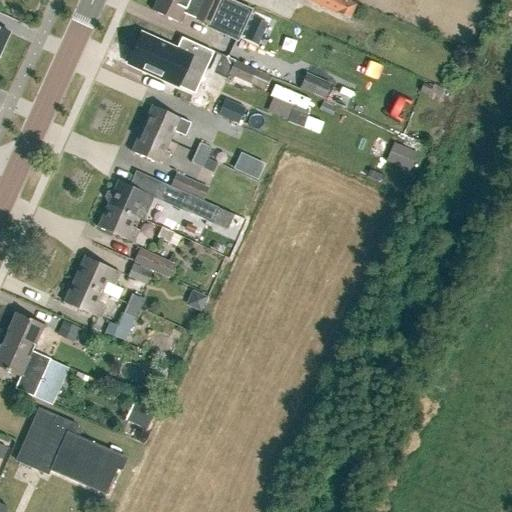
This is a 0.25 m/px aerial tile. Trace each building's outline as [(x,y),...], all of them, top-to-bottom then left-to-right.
[(156,0),(152,11),(179,24),(183,14),(207,25),(206,27),(237,42),(251,11),(227,0),(156,0)] [(307,0),(350,19),(356,4),(346,0),(307,0)] [(0,52),(9,34),(0,29),(0,52)] [(141,34),(127,64),(177,87),(186,67),(203,75),(213,53),(181,38),(176,50),(141,34)] [(254,70),(234,61),(228,75),(263,90),(269,77),(254,70)] [(324,98),(330,85),(306,75),(301,88),(324,98)] [(304,108),(307,97),(269,85),(266,97),(304,108)] [(226,101),(219,115),(238,125),(245,110),(226,101)] [(151,107),(141,129),(169,142),(173,132),(181,135),(193,140),(198,127),(187,122),(151,107)] [(289,113),(286,122),(316,132),(319,123),(289,113)] [(165,152),(169,142),(141,129),(131,152),(166,168),(172,155),(165,152)] [(394,143),(386,162),(409,171),(416,153),(394,143)] [(195,153),(207,158),(211,149),(199,144),(195,153)] [(211,149),(207,158),(216,162),(220,153),(211,149)] [(202,169),(207,158),(195,153),(190,163),(202,169)] [(251,158),(243,174),(258,181),(266,165),(251,158)] [(202,201),(208,188),(175,174),(169,187),(202,201)] [(107,205),(135,217),(140,207),(147,211),(153,198),(118,182),(107,205)] [(171,188),(164,203),(186,212),(209,223),(216,208),(192,198),(171,188)] [(130,227),(135,217),(107,205),(97,228),(132,244),(138,231),(130,227)] [(169,244),(173,234),(161,228),(156,238),(169,244)] [(140,249),(133,263),(168,279),(174,266),(174,265),(140,249)] [(74,280),(101,293),(106,283),(113,286),(119,273),(84,257),(74,280)] [(145,285),(150,272),(133,265),(127,277),(145,285)] [(97,303),(101,293),(74,280),(63,303),(99,319),(105,306),(97,303)] [(127,304),(139,310),(143,302),(130,296),(127,304)] [(136,318),(139,310),(127,304),(123,313),(136,318)] [(3,339),(32,352),(43,326),(15,314),(3,339)] [(64,322),(59,333),(74,340),(79,329),(64,322)] [(50,360),(32,352),(3,339),(0,346),(0,368),(20,377),(14,389),(33,398),(51,406),(68,368),(50,360)] [(141,398),(130,422),(146,429),(157,406),(141,398)] [(121,471),(127,458),(78,438),(82,429),(77,427),(38,410),(15,461),(48,475),(51,470),(106,494),(117,469),(121,471)]
